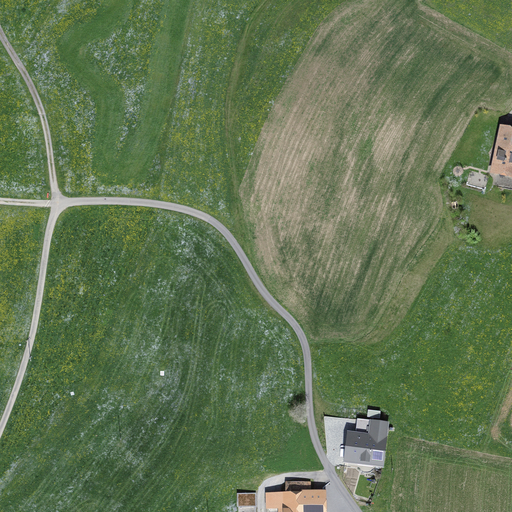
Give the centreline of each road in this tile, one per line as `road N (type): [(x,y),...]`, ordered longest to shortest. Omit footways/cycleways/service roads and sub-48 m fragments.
road 1 (track): [(57,203),(38,318),(0,442)]
road 2 (track): [(57,203),(36,94),(0,32)]
